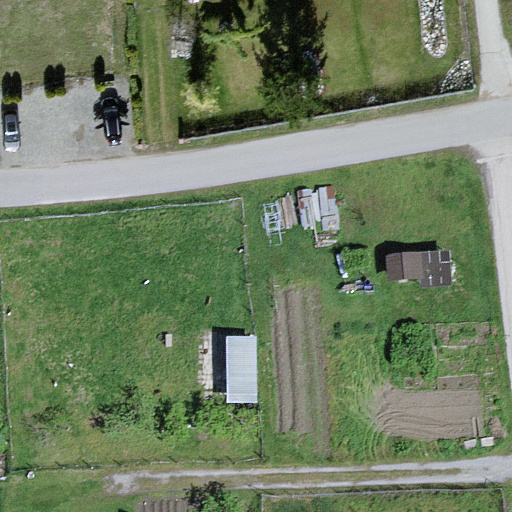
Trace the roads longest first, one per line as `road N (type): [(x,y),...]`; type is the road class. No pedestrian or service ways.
road 1 (unclassified): [(511,117),(230,164),(0,189)]
road 2 (track): [(511,288),(492,120)]
